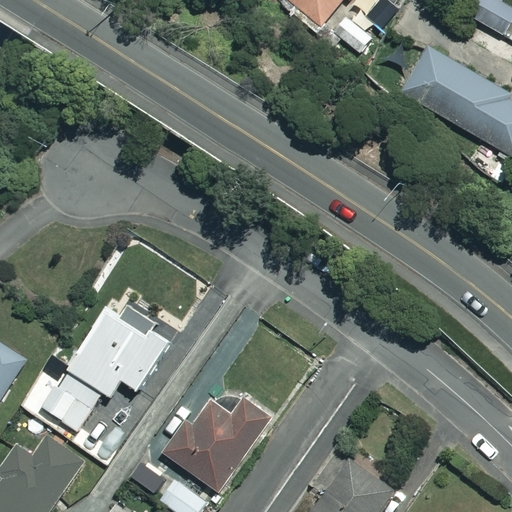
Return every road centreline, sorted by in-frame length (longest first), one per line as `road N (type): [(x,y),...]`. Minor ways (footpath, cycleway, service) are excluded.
road 1 (tertiary): [(511,319),(423,248),(36,0)]
road 2 (residential): [(99,168),(210,218),(375,329),(511,446)]
